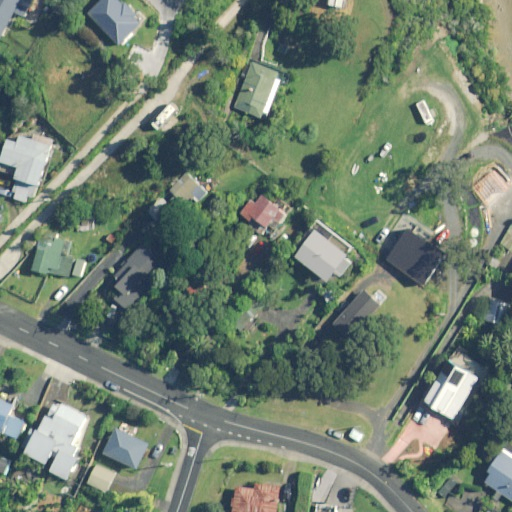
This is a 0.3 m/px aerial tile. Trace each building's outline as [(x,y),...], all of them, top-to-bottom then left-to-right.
[(0,0),(0,36),(6,39),(18,14),(28,18),(36,0),(0,0)] [(147,21),(125,0),(106,0),(93,13),(124,44),(147,21)] [(286,74),(252,61),(235,107),(269,119),(286,74)] [(14,190),(18,191),(17,197),(29,200),(30,195),(36,196),(51,144),(21,135),(20,141),(9,138),(1,168),(19,173),(14,190)] [(200,202),(217,181),(204,171),(187,192),(200,202)] [(289,212),(264,194),(258,202),(252,198),(241,213),(253,221),(256,218),(275,232),(289,212)] [(170,206),(161,196),(146,210),(156,220),(170,206)] [(77,212),(78,230),(94,229),(93,211),(77,212)] [(511,250),(511,226),(499,238),(511,252),(511,250)] [(448,255),(410,228),(386,262),(424,289),(448,255)] [(336,243),(318,230),(298,256),(331,281),(338,272),(345,276),(355,262),(348,257),(355,247),(341,236),(336,243)] [(69,256),(72,240),(43,235),(36,270),(70,276),(74,256),(69,256)] [(164,262),(140,243),(110,285),(119,292),(115,298),(130,310),(154,282),(150,279),(164,262)] [(383,304),(363,289),(336,325),(356,340),(383,304)] [(511,303),(488,299),(484,320),(507,324),(511,303)] [(475,373),(458,362),(454,369),(447,365),(425,400),(420,397),(405,422),(418,430),(432,407),(454,420),(466,401),(460,398),(475,373)] [(18,392),(0,387),(0,431),(20,437),(26,419),(11,415),(18,392)] [(88,415),(55,400),(42,431),(33,427),(22,451),(50,463),(56,449),(62,452),(55,468),(73,476),(81,457),(76,455),(79,446),(75,444),(88,415)] [(150,444),(119,428),(107,453),(139,468),(150,444)] [(511,455),(504,450),(494,464),(496,465),(485,480),(511,499),(511,455)] [(12,459),(2,455),(0,460),(0,470),(7,473),(12,459)] [(117,473),(98,464),(89,482),(107,491),(117,473)] [(236,511),(279,511),(282,487),(258,485),(258,488),(238,486),(236,511)]
